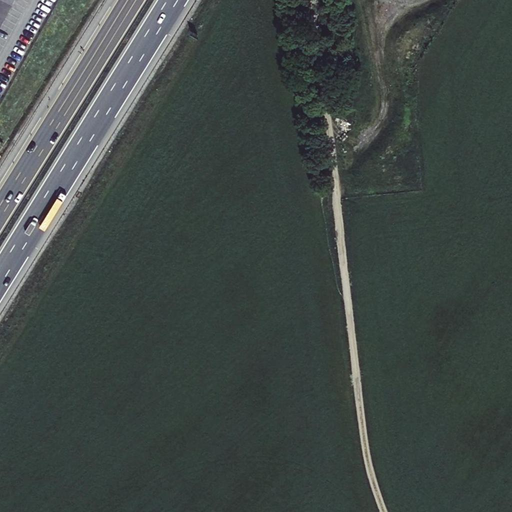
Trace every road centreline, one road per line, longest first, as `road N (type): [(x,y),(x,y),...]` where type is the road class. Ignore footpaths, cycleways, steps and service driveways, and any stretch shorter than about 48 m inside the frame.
road 1 (track): [(384,511),(364,447),(312,0)]
road 2 (motorway): [(0,276),(172,0)]
road 3 (motorway): [(131,0),(0,210)]
